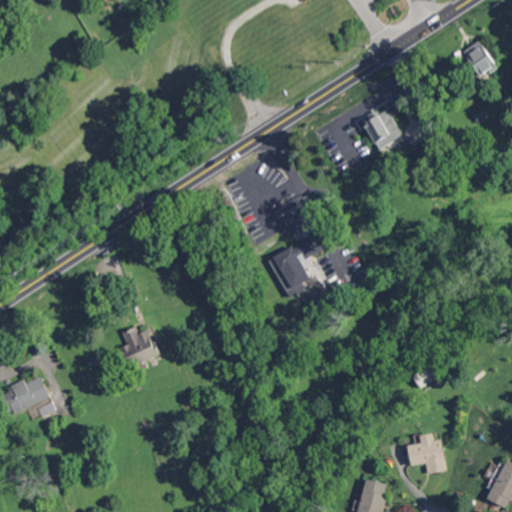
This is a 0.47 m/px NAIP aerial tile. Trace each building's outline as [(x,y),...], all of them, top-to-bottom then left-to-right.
[(464,51),(481,76),(498,65),(481,40),(464,51)] [(403,138),(391,108),(380,112),(379,110),(365,116),(378,148),(403,138)] [(269,259),(290,297),(307,288),(303,282),(312,277),(306,268),(315,263),(311,256),(327,247),(319,231),(269,259)] [(123,331),(135,365),(161,355),(151,328),(140,332),(137,326),(123,331)] [(50,396),(10,416),(0,396),(12,390),(11,386),(23,380),(24,383),(40,375),(50,396)] [(443,438),(435,440),(434,432),(421,434),(422,442),(409,444),(413,465),(426,463),(428,473),(448,470),(443,438)] [(511,505),(511,461),(507,459),(490,499),(511,508),(511,505)] [(381,511),(391,485),(367,477),(355,511),(381,511)]
